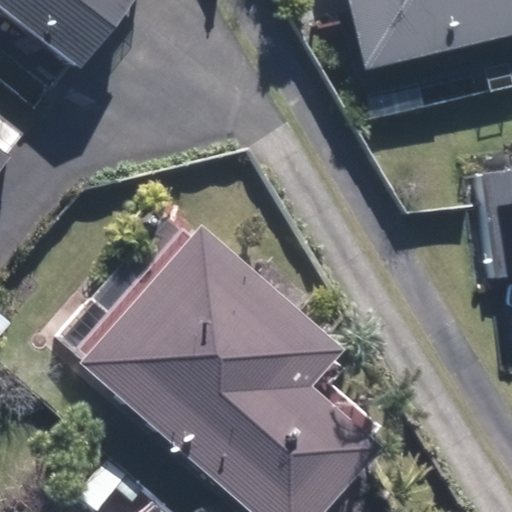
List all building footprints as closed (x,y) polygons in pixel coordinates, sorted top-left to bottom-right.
[(0,0),(0,34),(55,79),(118,0),(0,0)] [(511,0),(325,0),(342,75),(511,39),(511,0)] [(511,166),(465,172),(478,283),(500,281),(502,298),(511,297),(511,166)] [(194,229),(183,242),(171,231),(154,216),(45,340),(63,355),(49,371),(208,511),(306,511),(370,441),(312,390),(329,370),(213,268),(224,255),(194,229)] [(122,463),(96,490),(118,511),(145,511),(158,499),(122,463)]
